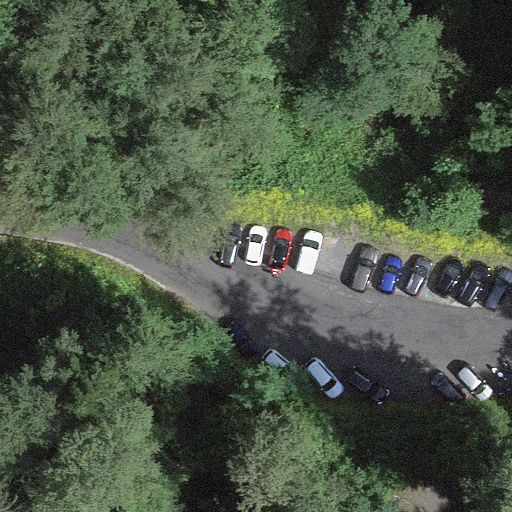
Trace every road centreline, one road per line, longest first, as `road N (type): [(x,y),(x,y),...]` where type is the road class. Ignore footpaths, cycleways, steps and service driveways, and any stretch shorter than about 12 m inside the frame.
road 1 (unclassified): [(511,338),(410,333),(322,316),(72,214),(0,196)]
road 2 (track): [(511,447),(443,482),(406,511)]
